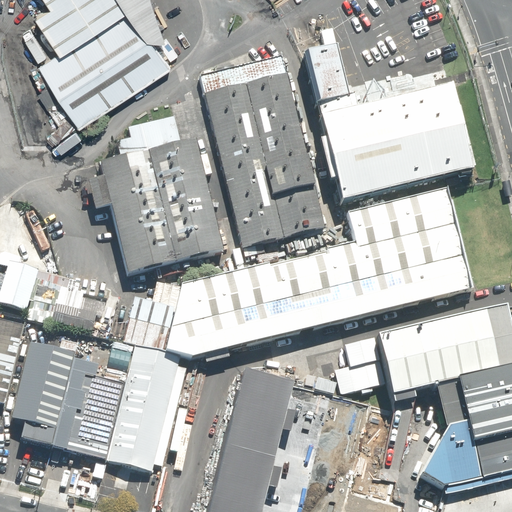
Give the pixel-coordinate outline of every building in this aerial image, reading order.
[(64,54),(135,9),(128,0),(51,0),(55,6),(39,16),(64,54)] [(64,54),(43,68),(82,127),(173,68),(135,9),(64,54)] [(338,48),(308,55),(344,203),(473,173),(453,88),(354,112),(338,48)] [(323,231),(282,59),(200,78),(241,251),(323,231)] [(34,80),(22,81),(24,97),(36,95),(34,80)] [(116,142),(120,161),(180,147),(174,119),(127,130),(129,139),(116,142)] [(222,254),(195,143),(180,147),(120,161),(99,166),(126,276),(222,254)] [(77,190),(69,193),(83,221),(91,217),(77,190)] [(193,361),(470,292),(445,192),(347,217),(354,245),(182,288),(167,353),(193,361)] [(92,222),(83,223),(87,247),(97,245),(92,222)] [(12,259),(0,298),(0,302),(28,310),(40,268),(12,259)] [(167,354),(176,310),(132,300),(122,344),(167,354)] [(54,305),(50,324),(92,334),(97,315),(54,305)] [(511,332),(506,309),(379,341),(393,400),(435,391),(444,427),(419,474),(440,488),(511,471),(511,332)] [(22,328),(0,323),(0,407),(4,408),(22,328)] [(31,340),(12,419),(26,422),(22,438),(55,446),(76,359),(77,351),(31,340)] [(107,458),(106,462),(155,473),(180,361),(132,350),(125,383),(107,458)] [(76,359),(55,446),(107,458),(125,383),(96,376),(99,364),(76,359)] [(246,369),(211,511),(264,511),(296,381),(246,369)]
